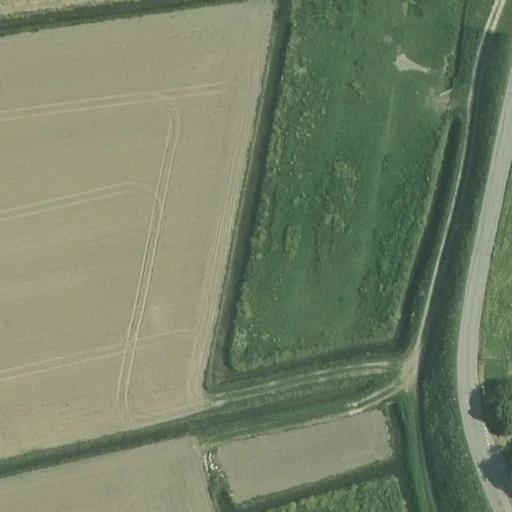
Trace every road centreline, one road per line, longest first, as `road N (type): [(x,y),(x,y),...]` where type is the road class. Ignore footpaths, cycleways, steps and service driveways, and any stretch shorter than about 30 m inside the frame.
road 1 (track): [(219,401),(415,362),(468,144),(483,40),(499,0)]
road 2 (tertiary): [(476,442),(467,338),(511,110)]
